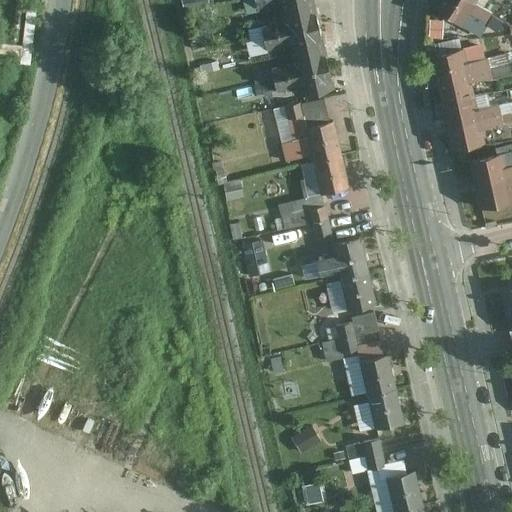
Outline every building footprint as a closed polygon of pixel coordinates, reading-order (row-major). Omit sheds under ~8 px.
[(333,88),(311,0),(253,0),(256,10),(276,5),(280,23),(259,28),(264,52),(287,47),(291,65),(270,70),(275,94),(298,89),(299,95),(333,88)] [(435,0),(430,9),(459,26),(466,15),(486,25),(491,15),(472,5),(474,0),(491,0),(498,4),(500,0),(435,0)] [(463,50),(428,58),(449,153),(484,145),(481,132),(502,126),(497,107),(477,113),(471,84),(491,79),(487,59),(466,64),(463,50)] [(298,104),(285,107),(288,121),(302,118),(298,104)] [(274,111),(265,112),(268,141),(277,140),(274,111)] [(304,127),(311,161),(339,155),(332,121),(304,127)] [(339,155),(311,161),(319,195),(347,189),(339,155)] [(502,156),(468,164),(478,210),(511,203),(511,166),(504,168),(502,156)] [(330,235),(320,197),(278,207),(284,230),(310,225),(313,239),(330,235)] [(249,275),(270,270),(262,237),(240,242),(249,275)] [(375,307),(360,239),(331,245),(333,259),(312,264),(316,282),(337,277),(346,314),(375,307)] [(511,284),(499,288),(507,325),(511,323),(511,284)] [(350,324),(336,327),(342,356),(356,353),(350,324)] [(377,333),(354,338),(356,349),(379,344),(377,333)] [(388,360),(359,366),(366,399),(394,393),(388,360)] [(154,404),(179,411),(182,400),(187,402),(192,385),(186,384),(187,381),(172,377),(173,374),(158,369),(155,377),(145,374),(142,385),(158,390),(154,404)] [(394,393),(366,399),(372,430),(400,424),(394,393)] [(300,451),(322,442),(316,426),(294,434),(300,451)] [(385,468),(380,441),(345,448),(351,475),(385,468)] [(0,470),(0,511),(31,511),(45,509),(34,462),(0,470)] [(389,480),(397,511),(425,504),(418,473),(389,480)] [(304,503),(322,499),(318,482),(300,486),(304,503)]
